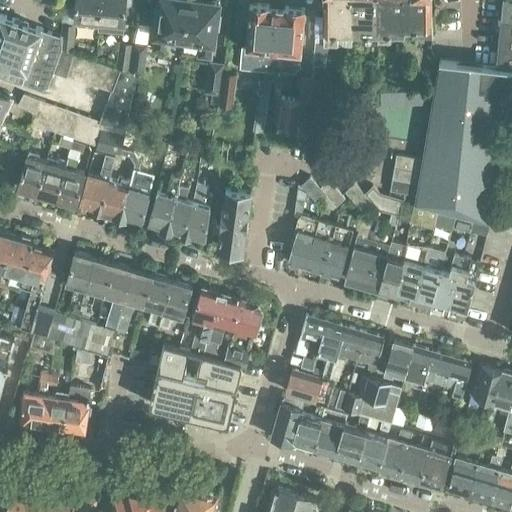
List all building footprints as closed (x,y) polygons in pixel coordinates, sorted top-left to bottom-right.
[(97,29),(98,29),(101,0),(77,0),(75,18),(89,20),(88,24),(97,25),(97,29)] [(101,0),(98,29),(125,31),(125,23),(127,5),(131,4),(131,0),(101,0)] [(170,41),(184,43),(190,0),(160,0),(160,6),(158,6),(156,20),(158,21),(154,48),(168,50),(170,41)] [(190,0),(184,43),(200,45),(199,54),(212,56),(216,29),(218,29),(220,14),(218,14),(220,2),(204,0),(190,0)] [(329,43),(351,43),(351,0),(324,0),(324,36),(316,35),(313,63),(327,64),(329,43)] [(377,0),(351,0),(351,43),(353,43),(353,34),(366,35),(366,39),(378,39),(377,0)] [(392,35),(404,36),(404,0),(377,0),(378,39),(392,39),(392,35)] [(404,0),(404,36),(433,35),(432,0),(404,0)] [(511,0),(506,0),(507,0),(505,16),(504,17),(505,18),(502,45),(501,46),(501,47),(502,47),(500,63),(499,63),(500,64),(497,94),(503,95),(511,95),(511,0)] [(272,68),(272,66),(278,6),(278,4),(250,2),(245,44),(242,43),(239,65),(272,68)] [(306,7),(278,4),(278,6),(272,66),(287,67),(287,64),(292,65),(293,50),(302,51),(306,7)] [(0,13),(0,72),(10,76),(28,23),(0,13)] [(62,35),(28,23),(10,76),(41,86),(49,83),(53,69),(54,70),(61,48),(62,35)] [(74,47),(76,24),(64,23),(62,46),(74,47)] [(144,74),(148,44),(135,42),(131,72),(144,74)] [(121,43),(118,66),(130,69),(133,44),(121,43)] [(66,74),(75,51),(63,47),(55,70),(66,74)] [(86,55),(75,51),(66,74),(78,78),(86,55)] [(78,78),(89,82),(97,59),(86,55),(78,78)] [(503,95),(497,94),(500,64),(482,62),(481,62),(480,63),(479,64),(478,65),(478,66),(463,64),(463,63),(462,62),(461,60),(460,60),(440,57),(432,104),(423,158),(415,201),(432,205),(484,218),(490,219),(503,95)] [(100,86),(108,63),(97,59),(89,82),(100,86)] [(223,62),(210,60),(206,89),(219,91),(222,69),(223,62)] [(100,86),(111,90),(119,67),(118,66),(108,63),(100,86)] [(130,107),(138,74),(131,73),(131,71),(119,67),(111,90),(107,99),(130,107)] [(236,71),(222,69),(219,91),(218,103),(233,104),(236,71)] [(269,96),(265,122),(264,130),(305,136),(311,94),(313,74),(300,73),(297,99),(269,96)] [(257,91),(269,92),(270,80),(258,79),(257,91)] [(0,114),(3,116),(11,100),(15,101),(17,98),(0,89),(0,114)] [(348,110),(367,109),(366,90),(347,91),(348,110)] [(18,103),(36,112),(40,98),(24,92),(18,103)] [(382,105),(390,104),(389,92),(381,92),(382,105)] [(34,122),(43,125),(47,127),(55,103),(40,98),(36,112),(34,122)] [(107,99),(104,109),(128,117),(130,107),(107,99)] [(47,127),(59,131),(66,107),(55,103),(47,127)] [(59,131),(70,134),(78,111),(66,107),(59,131)] [(128,117),(104,109),(100,118),(99,122),(101,123),(126,128),(128,117)] [(82,138),(89,115),(78,111),(70,134),(82,138)] [(100,118),(89,115),(82,138),(94,142),(101,123),(99,122),(100,118)] [(39,138),(43,125),(34,122),(32,129),(31,135),(39,138)] [(29,138),(31,135),(32,129),(20,125),(17,134),(29,138)] [(129,136),(100,130),(96,149),(107,151),(125,155),(129,136)] [(315,162),(315,161),(318,135),(306,133),(302,160),(315,162)] [(57,142),(69,146),(71,137),(60,134),(57,142)] [(85,142),(71,137),(69,146),(82,151),(85,142)] [(186,156),(189,145),(169,140),(167,151),(186,156)] [(200,161),(209,162),(212,145),(203,144),(200,161)] [(196,146),(189,145),(186,156),(194,157),(196,146)] [(22,153),(9,149),(6,162),(19,165),(22,153)] [(29,149),(18,187),(37,192),(46,159),(38,157),(39,152),(29,149)] [(107,151),(96,149),(94,157),(105,160),(107,151)] [(419,169),(421,157),(397,153),(395,165),(419,169)] [(46,159),(37,192),(56,197),(65,164),(56,162),(58,157),(47,154),(46,159)] [(65,164),(56,197),(76,203),(85,170),(76,168),(77,162),(79,158),(67,155),(65,164)] [(14,186),(19,165),(6,162),(2,183),(14,186)] [(419,169),(395,165),(393,177),(417,181),(419,169)] [(88,171),(83,192),(80,204),(101,210),(110,177),(113,169),(103,166),(101,174),(88,171)] [(255,169),(247,168),(240,167),(239,178),(253,180),(255,169)] [(158,189),(148,224),(167,229),(180,183),(178,182),(180,175),(169,172),(164,190),(158,189)] [(118,179),(110,177),(101,210),(121,215),(130,178),(120,175),(118,179)] [(311,175),(302,183),(318,201),(327,193),(321,186),(311,175)] [(417,181),(393,177),(391,189),(414,193),(417,181)] [(121,215),(132,218),(141,221),(151,188),(139,185),(141,181),(130,178),(121,215)] [(335,206),(337,203),(345,195),(329,178),(321,186),(327,193),(324,203),(335,206)] [(355,181),(346,190),(362,207),(371,199),(365,192),(355,181)] [(197,182),(193,198),(183,233),(206,239),(211,204),(214,194),(206,192),(208,185),(197,182)] [(167,229),(183,233),(193,198),(187,196),(190,185),(180,183),(167,229)] [(399,213),(404,198),(380,191),(373,184),(365,192),(371,199),(381,210),(383,208),(399,213)] [(252,191),(232,188),(226,187),(218,245),(244,248),(252,191)] [(305,201),(297,199),(295,214),(300,215),(296,228),(298,229),(289,262),(307,266),(320,218),(301,213),(302,209),(305,201)] [(410,219),(427,223),(432,205),(415,201),(414,201),(410,219)] [(433,224),(453,228),(456,216),(437,211),(433,224)] [(356,219),(357,219),(358,216),(348,213),(345,220),(355,223),(356,219)] [(370,219),(358,216),(357,219),(361,220),(360,225),(346,275),(345,277),(379,286),(392,239),(390,238),(389,242),(374,239),(375,237),(365,235),(368,227),(370,219)] [(456,216),(454,226),(471,230),(473,220),(456,216)] [(320,218),(307,266),(323,271),(336,223),(320,218)] [(475,231),(487,234),(490,224),(473,220),(471,230),(475,231)] [(353,227),(336,223),(323,271),(340,276),(353,227)] [(0,274),(1,275),(6,256),(4,255),(7,245),(11,246),(15,233),(0,228),(0,274)] [(12,269),(25,273),(33,243),(34,242),(31,241),(31,237),(15,233),(11,246),(7,245),(4,255),(6,256),(1,275),(10,277),(12,269)] [(379,286),(397,291),(410,242),(404,242),(392,239),(379,286)] [(410,242),(397,291),(396,293),(415,298),(425,261),(416,258),(420,243),(410,242)] [(30,328),(37,330),(55,335),(113,351),(120,328),(117,327),(105,324),(37,305),(53,249),(33,243),(25,273),(22,284),(31,286),(28,298),(29,299),(21,326),(29,329),(30,328)] [(430,245),(425,261),(415,298),(432,303),(442,267),(441,266),(446,250),(430,245)] [(82,301),(96,255),(75,250),(67,280),(75,283),(71,298),(82,301)] [(448,268),(442,267),(432,303),(449,308),(464,255),(455,253),(453,260),(450,260),(448,268)] [(97,290),(106,292),(116,261),(96,255),(82,301),(79,312),(90,315),(92,304),(93,305),(97,290)] [(464,255),(449,308),(455,309),(466,313),(476,277),(475,277),(480,260),(464,255)] [(134,266),(116,261),(106,292),(114,295),(108,316),(119,320),(121,313),(134,266)] [(117,327),(120,328),(127,330),(135,300),(144,302),(153,272),(134,266),(121,313),(119,320),(117,327)] [(148,320),(160,323),(173,277),(153,272),(144,302),(152,305),(148,320)] [(10,277),(1,275),(0,280),(0,283),(4,285),(7,286),(10,277)] [(173,277),(160,323),(170,326),(174,311),(184,314),(193,283),(173,277)] [(198,334),(209,337),(222,291),(203,286),(194,317),(202,319),(198,334)] [(241,296),(222,291),(209,337),(220,340),(224,326),(232,328),(241,296)] [(232,328),(227,348),(224,356),(242,361),(246,362),(255,333),(262,309),(263,308),(259,301),(241,296),(232,328)] [(309,344),(319,347),(327,318),(307,313),(297,350),(306,353),(309,344)] [(0,389),(16,335),(0,330),(3,320),(0,318),(0,389)] [(338,353),(346,324),(327,318),(319,347),(329,350),(327,358),(323,370),(313,367),(312,371),(331,376),(338,353)] [(365,329),(350,325),(346,324),(338,353),(357,358),(365,329)] [(365,329),(357,358),(368,361),(367,367),(375,369),(385,335),(365,329)] [(53,343),(55,335),(37,330),(35,338),(53,343)] [(199,338),(196,348),(206,351),(209,341),(199,338)] [(395,370),(405,373),(414,343),(395,338),(385,372),(394,375),(395,370)] [(224,356),(212,353),(206,351),(196,348),(190,347),(179,343),(165,340),(164,341),(158,367),(159,367),(157,374),(151,402),(229,420),(237,385),(242,361),(224,356)] [(423,387),(425,378),(434,349),(414,343),(405,373),(415,376),(413,384),(423,387)] [(145,351),(132,347),(130,355),(143,359),(145,351)] [(425,378),(444,383),(452,354),(434,349),(425,378)] [(96,353),(94,368),(84,367),(83,376),(93,377),(93,373),(103,375),(108,355),(96,353)] [(313,367),(315,358),(304,354),(301,364),(313,367)] [(463,395),(469,373),(472,360),(472,359),(472,360),(452,354),(444,383),(455,386),(453,392),(463,395)] [(481,395),(491,398),(491,397),(500,367),(481,362),(463,424),(471,426),(475,412),(478,403),(479,403),(481,395)] [(336,377),(331,376),(312,371),(293,365),(286,389),(328,402),(334,384),(336,377)] [(511,395),(511,370),(500,367),(491,397),(502,400),(499,411),(507,413),(508,410),(510,404),(511,395)] [(48,383),(50,373),(41,371),(39,381),(48,383)] [(58,374),(50,373),(48,383),(56,384),(58,374)] [(389,420),(392,421),(397,404),(403,384),(369,374),(364,393),(358,411),(371,415),(380,417),(389,420)] [(341,386),(334,384),(328,402),(336,405),(341,386)] [(68,396),(63,426),(65,427),(65,425),(85,428),(91,387),(80,385),(78,398),(68,396)] [(25,424),(42,426),(47,393),(39,392),(40,388),(26,386),(26,390),(21,420),(24,421),(25,424)] [(336,405),(343,407),(349,388),(341,386),(336,405)] [(349,388),(343,407),(358,411),(364,393),(349,388)] [(47,393),(42,426),(61,429),(62,426),(63,426),(68,396),(47,393)] [(305,399),(285,393),(272,435),(292,441),(293,438),(303,408),(305,399)] [(511,395),(510,404),(508,410),(507,413),(502,430),(511,432),(511,395)] [(315,411),(303,408),(293,438),(295,439),(296,442),(301,444),(304,442),(314,444),(326,404),(318,402),(315,411)] [(326,448),(336,451),(345,421),(348,411),(326,404),(314,444),(316,445),(318,448),(323,450),(326,448)] [(407,407),(397,404),(392,421),(402,424),(407,407)] [(431,427),(434,418),(435,415),(417,410),(414,422),(431,427)] [(356,418),(368,422),(371,415),(358,411),(356,418)] [(387,428),(389,420),(380,417),(377,425),(387,428)] [(434,418),(431,427),(449,433),(452,423),(434,418)] [(348,454),(358,457),(366,427),(345,421),(336,451),(338,451),(340,455),(345,456),(348,454)] [(370,461),(379,463),(388,434),(366,427),(358,457),(361,458),(363,461),(367,463),(370,461)] [(494,432),(491,441),(501,444),(504,435),(494,432)] [(433,435),(424,433),(422,440),(431,442),(433,435)] [(391,467),(400,469),(409,440),(388,434),(379,463),(382,464),(383,467),(388,469),(391,467)] [(446,439),(433,435),(431,442),(443,446),(453,449),(455,442),(446,439)] [(412,473),(421,475),(430,446),(409,440),(400,469),(403,470),(404,473),(409,475),(412,473)] [(482,449),(483,443),(475,441),(473,447),(482,449)] [(430,446),(421,475),(423,476),(425,479),(429,481),(433,479),(443,482),(451,452),(430,446)] [(482,493),(491,495),(499,465),(502,456),(489,451),(486,462),(479,460),(471,490),(473,490),(474,494),(479,495),(482,493)] [(457,453),(448,483),(451,484),(453,487),(457,489),(460,487),(471,490),(479,460),(457,453)] [(503,499),(511,501),(511,498),(511,457),(509,468),(499,465),(491,495),(493,496),(495,500),(500,501),(503,499)] [(183,484),(181,483),(173,511),(192,511),(199,488),(196,487),(195,484),(188,482),(183,484)] [(47,511),(53,491),(32,485),(30,492),(31,492),(25,511),(47,511)] [(291,511),(298,492),(276,485),(276,487),(272,488),(270,495),(272,497),(267,511),(291,511)] [(212,511),(218,493),(214,492),(212,488),(206,487),(202,489),(199,488),(192,511),(212,511)] [(25,511),(31,492),(30,492),(12,488),(8,505),(5,504),(3,511),(25,511)] [(72,511),(78,488),(77,488),(75,496),(53,491),(47,511),(72,511)] [(98,493),(78,488),(72,511),(96,511),(97,510),(94,510),(98,493)] [(136,511),(141,493),(139,492),(138,490),(132,488),(129,490),(126,489),(124,493),(115,491),(109,511),(136,511)] [(141,493),(136,511),(163,511),(165,506),(155,502),(156,497),(153,497),(152,494),(146,492),(143,493),(141,493)] [(319,500),(319,498),(298,492),(291,511),(314,511),(315,511),(318,510),(320,502),(319,500)]
